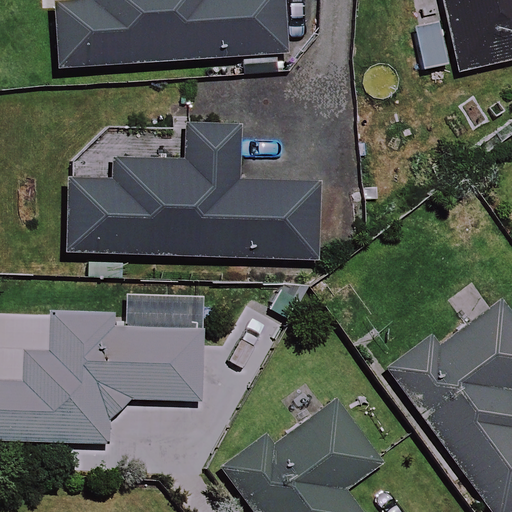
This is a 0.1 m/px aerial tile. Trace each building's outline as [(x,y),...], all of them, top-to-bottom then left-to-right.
[(88,0),(89,1),(54,3),(58,71),(291,58),(287,0),(88,0)] [(511,64),(511,0),(442,0),(460,77),(511,64)] [(242,129),(187,128),(186,161),(109,158),(109,185),(67,183),(64,255),(316,263),(319,187),(240,184),(242,129)] [(205,305),(123,302),(122,323),(48,320),(47,356),(22,355),(21,385),(0,383),(0,441),(108,445),(110,407),(130,407),(130,400),(201,403),(205,305)] [(511,410),(495,388),(511,375),(511,327),(495,304),(393,378),(490,511),(508,511),(511,509),(511,410)] [(376,468),(331,406),(274,448),(265,436),(220,469),(251,511),(350,511),(338,496),(376,468)]
